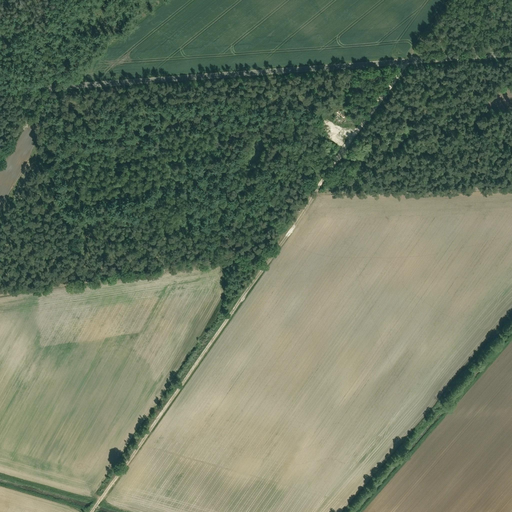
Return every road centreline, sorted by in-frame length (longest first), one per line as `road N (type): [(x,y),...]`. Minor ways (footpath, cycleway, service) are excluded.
road 1 (track): [(90,511),(406,59)]
road 2 (unclassified): [(511,52),(0,92)]
